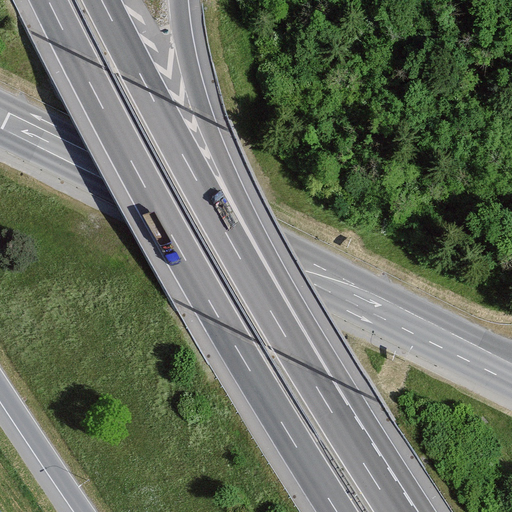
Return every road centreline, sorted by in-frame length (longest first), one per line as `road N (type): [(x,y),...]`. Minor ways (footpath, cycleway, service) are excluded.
road 1 (motorway): [(396,511),(195,176),(102,0)]
road 2 (motorway): [(48,0),(221,324),(336,511)]
road 3 (motorway): [(425,511),(293,290),(207,121),(180,0)]
road 4 (tertiary): [(4,120),(511,372)]
road 5 (motorway): [(0,387),(82,511)]
